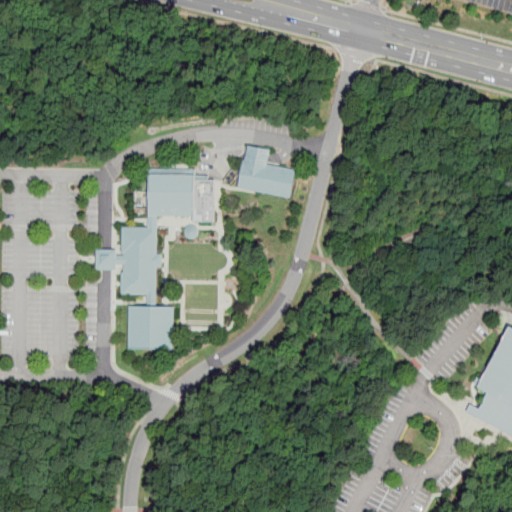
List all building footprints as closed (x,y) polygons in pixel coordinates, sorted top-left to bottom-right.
[(291,198),(296,170),(268,164),(271,150),(248,145),(246,155),(239,188),(252,191),(291,198)] [(216,181),(196,181),(196,175),(150,174),(149,218),(195,218),(195,223),(215,224),(216,181)] [(193,224),(191,224),(188,224),(186,225),(185,227),(184,229),(183,232),(184,234),(185,236),(187,238),(189,238),(192,238),(194,238),(196,236),(197,234),(198,232),(198,230),(197,227),(195,226),(193,224)] [(157,295),(157,259),(158,228),(122,227),(122,253),(122,263),(121,295),(157,295)] [(122,253),(117,253),(117,248),(97,247),(97,258),(96,267),(117,268),(117,262),(122,263),(122,253)] [(175,351),(175,308),(166,308),(130,307),(129,350),(175,351)] [(511,434),(511,324),(482,379),(477,377),(474,382),(480,385),(479,386),(488,391),(479,408),(470,403),(468,407),(467,410),(476,416),(501,429),(511,434)]
